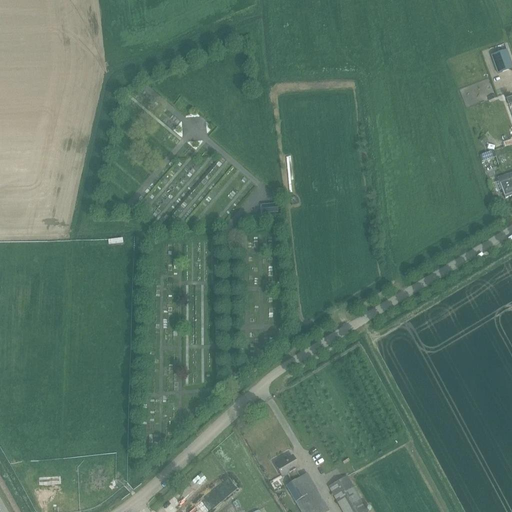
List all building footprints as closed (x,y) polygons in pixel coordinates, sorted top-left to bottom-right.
[(511,68),(506,51),(491,56),(497,74),(511,68)] [(210,131),(214,131),(215,116),(191,115),(190,138),(209,139),(210,131)] [(505,147),(492,150),(496,169),(504,167),(504,171),(510,169),(505,147)] [(511,172),(496,179),(504,199),(511,196),(511,197),(511,172)] [(277,204),(262,206),(262,214),(277,213),(277,206),(277,204)] [(328,511),(329,511),(306,474),(299,477),(295,470),(299,468),(292,457),(287,460),(286,458),(280,461),(281,462),(276,465),(279,471),(278,471),(280,475),(282,477),(287,474),(291,482),(285,486),(299,511),(328,511)] [(185,509),(219,475),(211,468),(178,502),(185,509)] [(366,511),(346,476),(329,486),(343,511),(366,511)]
